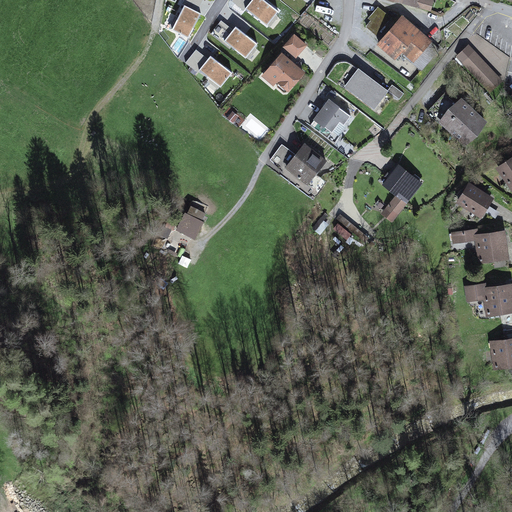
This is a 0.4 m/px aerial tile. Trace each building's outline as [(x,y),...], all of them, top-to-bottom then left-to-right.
[(182,0),(181,0),(169,26),(190,39),(204,11),(182,0)] [(270,0),(245,0),(241,5),(268,26),(281,8),(270,0)] [(433,1),(428,0),(399,0),(399,1),(430,11),(433,1)] [(374,25),(380,31),(391,18),(378,7),(368,18),(371,21),(375,24),(374,25)] [(422,71),(440,50),(402,17),(379,44),(396,58),(402,51),(405,53),(413,60),(411,62),(422,71)] [(376,36),(380,31),(374,25),(375,24),(371,21),(365,27),(376,36)] [(235,23),(224,38),(246,57),(258,42),(235,23)] [(294,36),(284,47),(296,57),(306,45),(294,36)] [(396,58),(398,61),(405,53),(402,51),(396,58)] [(197,68),(220,87),(233,70),(210,52),(197,68)] [(464,63),(490,91),(501,80),(475,53),(464,63)] [(277,87),(284,93),(286,93),(303,73),(282,54),(267,72),(279,82),(277,85),(277,87)] [(374,108),(388,91),(359,69),(345,87),(374,108)] [(277,85),(279,82),(267,72),(264,76),(276,86),(277,85)] [(392,85),(388,91),(399,100),(404,94),(392,85)] [(426,112),(428,114),(446,95),(444,93),(426,112)] [(452,132),(464,143),(485,121),(462,100),(457,105),(446,95),(428,114),(440,125),(442,123),(447,127),(452,132)] [(344,125),(351,116),(330,100),(310,125),(327,138),(340,122),(344,125)] [(233,123),(237,117),(232,113),(227,118),(233,123)] [(282,144),(270,160),(283,172),(287,167),(296,155),(282,144)] [(316,174),(326,161),(304,144),(296,155),(287,167),(299,176),(298,177),(300,178),(301,177),(308,183),(308,184),(314,189),(322,179),(316,174)] [(511,188),(511,159),(499,169),(511,188)] [(391,175),(399,166),(396,164),(388,173),(391,175)] [(398,213),(421,183),(399,166),(391,175),(388,173),(385,176),(388,179),(384,185),(398,196),(389,206),(398,213)] [(459,202),(480,216),(491,198),(483,193),(485,191),(472,182),(459,202)] [(195,234),(205,213),(191,206),(188,213),(186,213),(179,226),(195,234)] [(398,213),(389,206),(384,213),(392,219),(398,213)] [(337,219),(365,242),(369,238),(340,215),(337,219)] [(179,226),(177,230),(193,238),(195,234),(179,226)] [(494,269),(509,266),(504,232),(477,236),(476,230),(453,233),(455,242),(477,239),(480,261),(498,259),(499,261),(493,261),(494,269)] [(484,285),(467,287),(468,300),(485,297),(488,314),(511,310),(511,289),(511,285),(485,289),(484,285)] [(495,367),(511,364),(511,329),(503,331),(504,341),(492,342),(495,367)]
